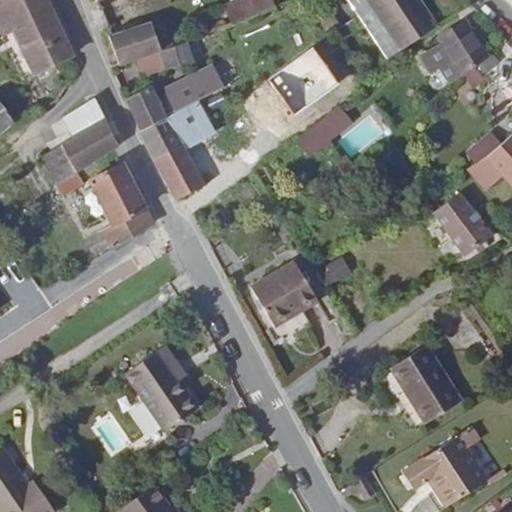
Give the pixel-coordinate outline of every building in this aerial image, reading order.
[(41,0),(24,0),(17,4),(2,11),(42,87),(76,68),(41,0)] [(229,29),(283,3),(281,0),(240,0),(221,9),(229,29)] [(367,12),(397,56),(434,31),(412,0),(341,0),(355,19),(366,10),(367,12)] [(319,31),(324,39),(336,31),(323,12),(312,21),(319,31)] [(174,56),(188,52),(179,25),(167,30),(174,56)] [(462,25),(435,44),(455,77),(484,59),(462,25)] [(124,73),(174,56),(167,30),(166,28),(114,46),(124,73)] [(12,33),(6,36),(23,74),(30,70),(12,33)] [(208,67),(202,47),(188,52),(174,56),(180,76),(208,67)] [(105,124),(92,103),(64,122),(76,143),(105,124)] [(311,157),(353,122),(338,104),(295,139),(311,157)] [(0,141),(16,129),(0,106),(0,141)] [(66,150),(82,175),(120,149),(105,124),(76,143),(66,150)] [(196,152),(186,131),(159,146),(176,177),(203,164),(215,159),(209,146),(196,152)] [(497,177),(511,192),(511,136),(510,135),(497,147),(481,161),(471,170),(485,186),(497,177)] [(473,152),(481,161),(497,147),(488,138),(473,152)] [(66,150),(41,165),(58,191),(82,175),(66,150)] [(102,233),(112,251),(156,222),(123,163),(91,185),(114,225),(102,233)] [(176,177),(199,219),(225,207),(203,164),(176,177)] [(462,197),(434,218),(465,257),(493,236),(462,197)] [(328,287),(353,272),(342,254),(317,270),(328,287)] [(295,257),(252,284),(278,323),(320,297),(295,257)] [(343,286),(353,301),(365,292),(356,278),(343,286)] [(429,340),(394,363),(429,417),(464,393),(429,340)] [(171,344),(129,372),(167,428),(203,405),(183,377),(174,363),(180,358),(171,344)] [(464,425),(451,432),(460,446),(472,438),(464,425)] [(460,446),(451,432),(402,463),(412,481),(427,471),(432,468),(440,480),(435,483),(445,500),(480,479),(460,446)] [(3,448),(0,449),(0,511),(54,511),(58,510),(37,478),(27,484),(3,448)] [(432,468),(427,471),(435,483),(440,480),(432,468)] [(157,482),(115,511),(185,511),(182,507),(177,510),(157,482)] [(445,500),(435,483),(429,487),(439,504),(445,500)] [(372,494),(380,509),(390,504),(380,489),(372,494)] [(511,511),(511,495),(485,511),(511,511)]
